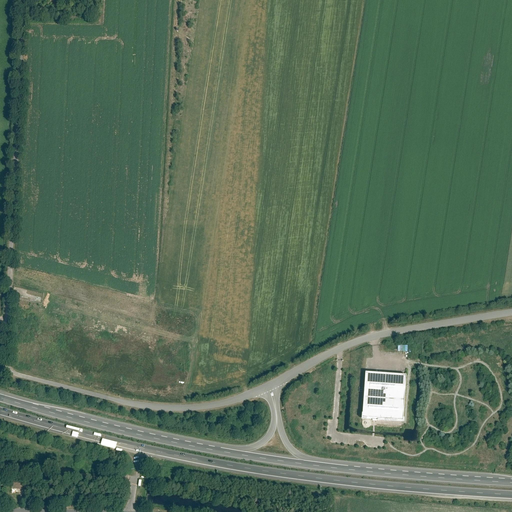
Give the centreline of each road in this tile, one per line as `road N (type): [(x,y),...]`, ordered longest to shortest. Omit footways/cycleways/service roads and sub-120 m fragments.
road 1 (unclassified): [(265,388),(207,406),(154,407),(7,368),(24,0)]
road 2 (trunk): [(0,410),(229,465),(511,494)]
road 3 (unclassified): [(511,313),(348,343),(273,383)]
road 4 (trunk): [(219,451),(0,397)]
road 5 (trunk): [(511,482),(347,469)]
road 6 (trunk): [(347,469),(219,451)]
road 7 (trunk): [(347,469),(289,447),(273,383)]
